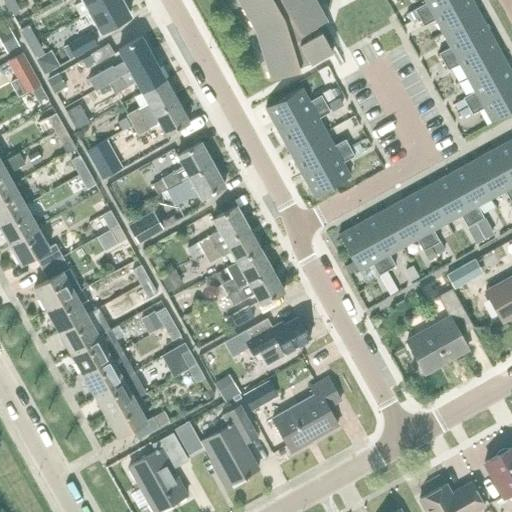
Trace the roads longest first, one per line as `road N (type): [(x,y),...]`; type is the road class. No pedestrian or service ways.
road 1 (residential): [(415,438),(172,0)]
road 2 (residential): [(74,511),(0,381)]
road 3 (residential): [(285,511),(415,438)]
